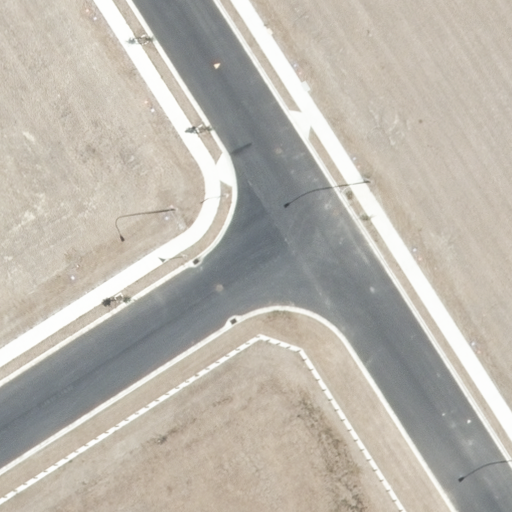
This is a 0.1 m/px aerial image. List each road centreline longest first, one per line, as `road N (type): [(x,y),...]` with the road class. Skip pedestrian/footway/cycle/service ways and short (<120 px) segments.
road 1 (residential): [(0,420),(301,225)]
road 2 (residential): [(301,225),(485,511)]
road 3 (residential): [(161,0),(301,225)]
